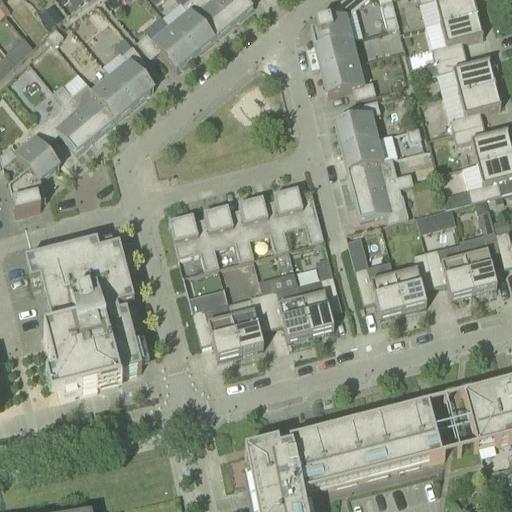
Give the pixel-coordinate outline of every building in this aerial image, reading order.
[(79,0),(64,0),(74,13),(84,6),(79,0)] [(81,0),(87,8),(98,0),(81,0)] [(197,0),(183,12),(190,19),(212,47),(232,31),(206,0),(197,0)] [(206,0),(232,31),(252,14),(239,0),(206,0)] [(312,41),(313,45),(315,55),(350,46),(345,25),(375,0),(350,0),(323,23),(324,27),(314,30),(317,39),(312,41)] [(389,0),(376,0),(379,10),(391,7),(389,0)] [(476,21),(470,0),(461,0),(450,3),(448,0),(416,0),(419,11),(432,8),(439,30),(476,21)] [(392,8),(380,11),(387,37),(399,34),(392,8)] [(0,12),(0,15),(5,21),(10,18),(4,10),(0,12)] [(51,11),(38,21),(48,34),(61,24),(51,11)] [(194,62),(212,47),(190,19),(189,20),(171,35),(194,62)] [(445,54),(431,57),(434,69),(465,61),(462,50),(482,44),(476,21),(439,30),(444,52),(445,54)] [(47,43),(48,44),(55,52),(63,44),(55,35),(47,43)] [(194,62),(171,35),(153,49),(147,42),(137,50),(150,66),(159,58),(175,78),(194,62)] [(15,73),(33,56),(22,45),(4,62),(5,63),(15,73)] [(350,46),(315,55),(321,79),(356,70),(350,46)] [(111,84),(134,112),(153,96),(137,77),(145,69),(132,54),(122,62),(129,69),(111,84)] [(465,61),(434,69),(434,71),(437,81),(451,78),(457,101),(494,91),(489,68),(468,73),(465,61)] [(0,87),(15,73),(5,63),(0,66),(0,87)] [(356,70),(321,79),(327,103),(352,96),(355,107),(375,102),(372,90),(362,92),(356,70)] [(424,72),(411,76),(414,90),(427,86),(424,72)] [(115,127),(134,112),(111,84),(92,99),(115,127)] [(463,124),(449,128),(452,140),(483,132),(480,120),(500,114),(494,91),(457,101),(463,124)] [(57,97),(53,100),(62,111),(66,108),(96,143),(115,127),(92,99),(86,92),(71,104),(62,93),(57,97)] [(62,111),(38,131),(51,147),(59,140),(75,160),(96,143),(66,108),(62,111)] [(335,130),(341,154),(376,145),(370,123),(380,120),(376,108),(356,113),(359,124),(335,130)] [(16,162),(17,162),(29,178),(39,190),(58,174),(42,154),(51,147),(38,131),(28,139),(34,147),(16,162)] [(511,161),(511,159),(507,138),(486,144),(483,132),(452,140),(455,153),(469,149),(475,172),(511,161)] [(407,138),(410,149),(421,146),(418,135),(407,138)] [(376,145),(341,154),(347,177),(382,168),(376,145)] [(17,162),(16,162),(10,154),(0,162),(0,166),(2,174),(17,162)] [(481,195),(468,198),(471,210),(487,206),(494,204),(501,202),(498,190),(511,186),(511,161),(475,172),(481,195)] [(347,177),(353,202),(411,187),(410,181),(396,184),(391,165),(382,168),(347,177)] [(43,205),(39,190),(29,178),(7,196),(14,223),(40,216),(38,207),(43,205)] [(411,187),(353,202),(360,227),(384,221),(387,231),(407,226),(399,196),(413,192),(411,187)] [(292,198),(273,203),(274,208),(282,239),(283,238),(304,233),(309,251),(323,248),(310,198),(298,201),(297,197),(292,198)] [(458,213),(455,201),(442,204),(445,216),(458,213)] [(257,207),(238,212),(239,217),(247,248),(248,247),(270,242),(274,260),(288,257),(283,238),(282,239),(274,208),(263,210),(262,206),(257,207)] [(489,218),(486,206),(474,210),(477,221),(489,218)] [(222,216),(203,221),(204,226),(212,257),(214,256),(235,251),(239,269),(253,266),(248,247),(247,248),(239,217),(229,219),(227,215),(222,216)] [(187,225),(168,230),(177,266),(200,260),(205,278),(218,275),(214,256),(212,257),(204,226),(193,228),(192,224),(187,225)] [(506,224),(492,228),(496,240),(509,237),(506,224)] [(507,238),(495,242),(496,245),(504,276),(511,273),(511,251),(511,252),(507,238)] [(483,245),(460,251),(461,254),(463,264),(473,302),(496,295),(492,279),(504,276),(496,245),(495,242),(483,245)] [(350,247),(354,275),(369,273),(365,245),(350,247)] [(34,266),(24,269),(30,291),(39,288),(52,339),(43,341),(46,352),(54,385),(45,388),(51,409),(60,406),(60,407),(97,397),(95,389),(141,377),(131,338),(139,336),(140,339),(141,339),(119,254),(110,257),(108,247),(96,250),(58,260),(57,260),(34,266)] [(460,251),(425,260),(434,294),(446,291),(450,308),(473,302),(463,264),(461,254),(460,251)] [(415,277),(393,282),(403,320),(426,314),(422,297),(434,294),(425,260),(412,263),(412,267),(415,277)] [(368,274),(354,278),(355,282),(363,312),(375,309),(380,326),(403,320),(393,282),(390,269),(368,274)] [(319,287),(297,293),(301,307),(310,344),(333,338),(329,321),(341,318),(332,283),(332,284),(320,287),(319,287)] [(274,299),(262,302),(271,336),(283,333),(287,350),(310,344),(301,307),(297,293),(274,299)] [(223,297),(188,306),(191,320),(200,354),(201,354),(213,351),(217,368),(240,362),(230,324),(227,312),(227,311),(226,311),(223,297)] [(252,318),(230,324),(240,362),(263,356),(259,339),(271,336),(262,302),(261,302),(249,305),(249,306),(252,318)] [(511,359),(511,360),(511,365),(511,390),(460,404),(460,405),(463,404),(476,455),(473,456),(474,457),(511,447),(511,359)] [(304,511),(302,502),(444,465),(444,464),(441,464),(428,414),(431,413),(430,412),(244,460),(245,463),(246,463),(251,489),(244,491),(247,511),(304,511)]
